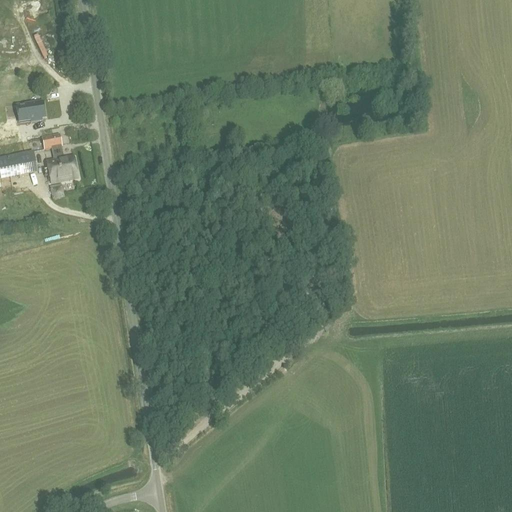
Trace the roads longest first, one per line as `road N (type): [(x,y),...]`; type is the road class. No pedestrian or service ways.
road 1 (unclassified): [(159,489),(81,0)]
road 2 (unknown): [(154,456),(349,306)]
